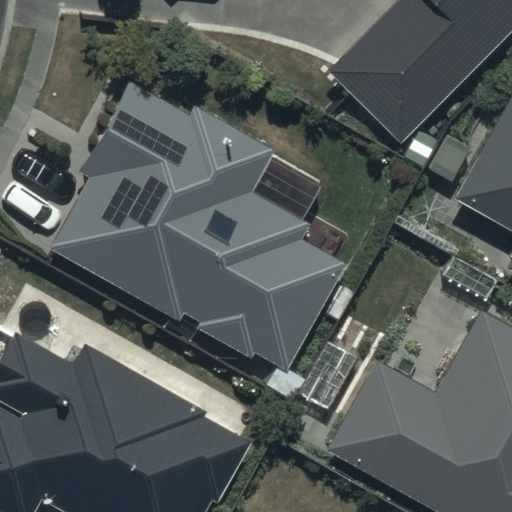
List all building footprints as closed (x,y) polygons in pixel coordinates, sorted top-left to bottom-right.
[(511,0),(383,0),(326,59),(398,129),(511,11),(511,0)] [(186,102),(124,69),(76,160),(84,165),(44,240),(175,309),(179,301),(194,309),(191,316),(249,347),(251,343),(272,354),(259,378),(288,394),(301,369),(284,360),(341,252),(298,229),(307,212),(250,181),(273,137),(191,93),(186,102)] [(511,79),(450,185),(511,222),(511,240),(502,258),(511,263),(511,79)] [(375,346),(324,438),(456,511),(511,511),(511,315),(479,297),(433,378),(375,346)] [(203,397),(80,331),(69,352),(8,319),(0,332),(0,502),(18,511),(22,511),(36,489),(79,511),(192,511),(206,487),(213,491),(247,427),(200,402),(203,397)]
